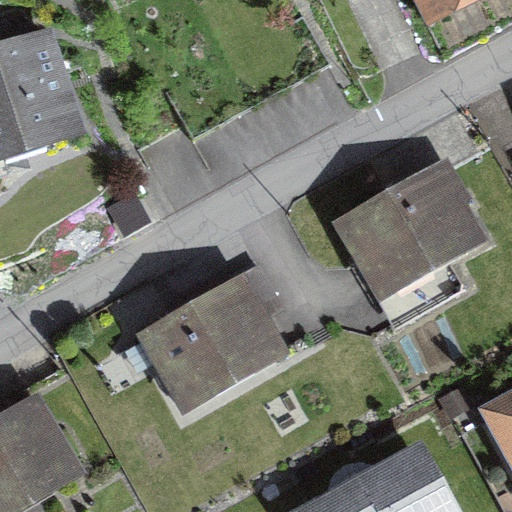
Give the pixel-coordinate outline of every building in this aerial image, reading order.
[(511,0),(446,0),(463,34),(511,10),(511,0)] [(302,5),(159,84),(193,146),(336,67),(302,5)] [(40,40),(0,52),(0,163),(72,141),(40,40)] [(450,165),(342,227),(397,324),(460,289),(447,267),(485,245),(463,208),(472,203),(450,165)] [(254,263),(149,322),(193,400),(298,341),(254,263)] [(32,395),(0,413),(0,511),(8,511),(76,474),(32,395)] [(511,478),(511,399),(479,417),(511,478)] [(450,511),(418,452),(306,511),(450,511)]
